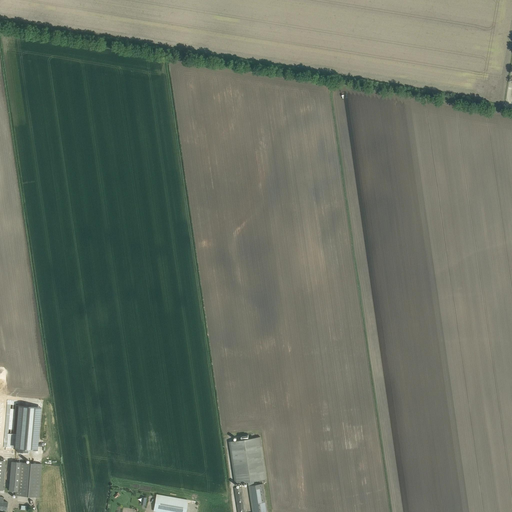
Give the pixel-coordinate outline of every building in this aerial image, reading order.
[(18,404),(15,434),(18,434),(17,451),(28,452),(28,450),(37,450),(40,406),(18,404)] [(248,481),(249,486),(255,485),(254,480),(267,478),(260,437),(249,438),(249,434),(240,436),(241,440),(229,441),(235,483),(248,481)] [(16,492),(16,495),(39,497),(42,464),(20,462),(11,461),(9,490),(9,492),(16,492)] [(267,511),(263,483),(255,485),(249,486),(252,511),(245,511),(242,487),(234,488),(238,511),(267,511)] [(157,511),(185,511),(188,500),(156,494),(153,511),(157,511)]
